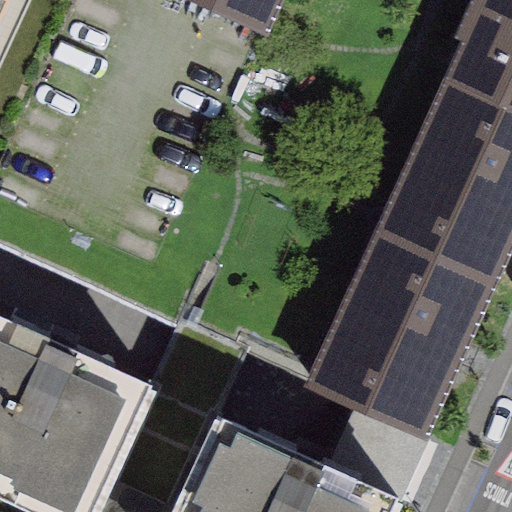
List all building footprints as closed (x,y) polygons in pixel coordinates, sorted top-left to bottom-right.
[(0,0),(0,33),(15,0),(0,0)] [(167,0),(264,44),(284,0),(167,0)] [(459,49),(443,84),(511,115),(511,0),(472,0),(451,46),(459,49)] [(303,401),(427,454),(511,255),(511,115),(443,84),(303,401)] [(150,402),(0,333),(0,511),(105,511),(154,406),(149,404),(150,402)] [(386,511),(214,434),(178,511),(386,511)]
